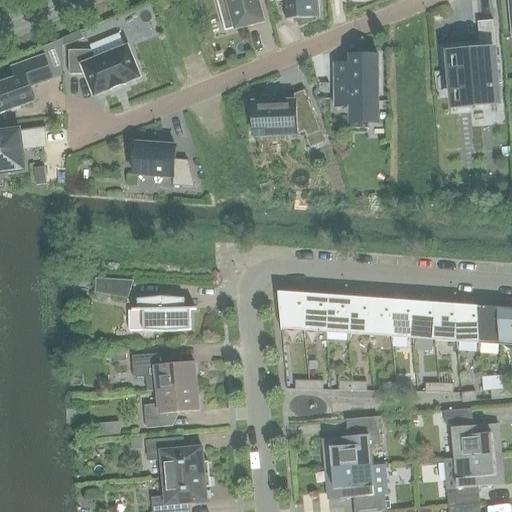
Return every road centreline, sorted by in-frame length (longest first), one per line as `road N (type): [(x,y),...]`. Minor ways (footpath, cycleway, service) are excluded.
road 1 (residential): [(95,134),(427,0)]
road 2 (residential): [(511,284),(279,268),(258,277)]
road 3 (residential): [(268,511),(249,300),(258,277)]
